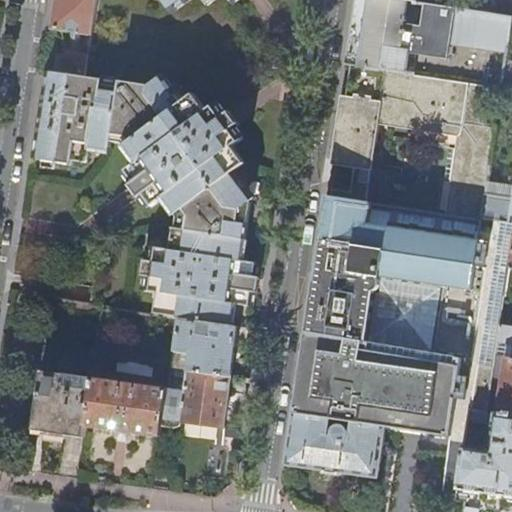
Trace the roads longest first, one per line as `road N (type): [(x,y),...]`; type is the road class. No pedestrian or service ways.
road 1 (residential): [(255,511),(332,0)]
road 2 (residential): [(31,0),(0,210)]
